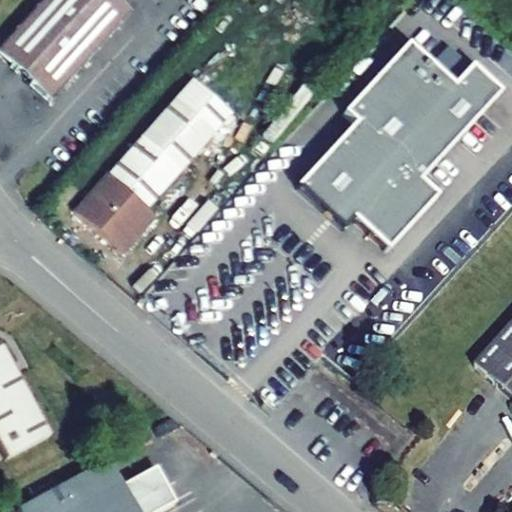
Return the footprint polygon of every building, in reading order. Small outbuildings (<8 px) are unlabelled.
[(0,59),(48,104),(129,16),(112,0),(44,0),(0,48),(0,59)] [(446,81),(400,39),(336,107),(350,118),(290,180),(335,223),(345,213),(381,245),(431,192),(413,175),(495,89),(464,61),(446,81)] [(107,177),(145,211),(229,118),(191,84),(107,177)] [(153,218),(145,211),(107,177),(74,215),(120,256),(153,218)] [(511,403),(511,326),(473,368),(511,403)] [(1,349),(0,349),(0,452),(5,461),(49,437),(1,349)] [(136,451),(152,442),(143,427),(127,436),(136,451)] [(16,511),(132,511),(107,463),(17,511),(16,511)]
